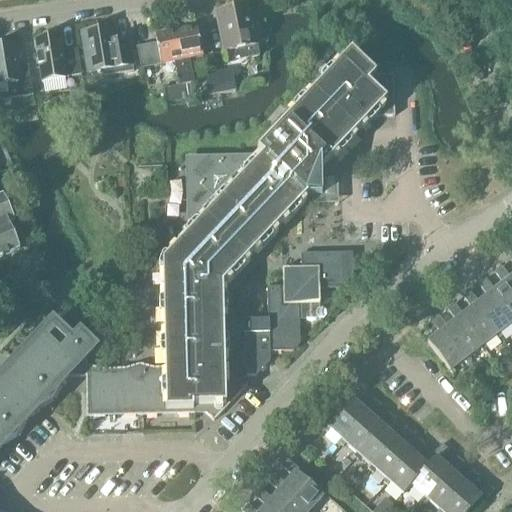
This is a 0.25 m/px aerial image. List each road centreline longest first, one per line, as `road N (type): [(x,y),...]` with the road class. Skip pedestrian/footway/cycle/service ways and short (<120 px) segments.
road 1 (residential): [(169,511),(353,313)]
road 2 (residential): [(511,423),(477,450),(353,313)]
road 3 (residential): [(353,313),(444,239),(511,206)]
road 4 (residential): [(0,22),(140,0)]
